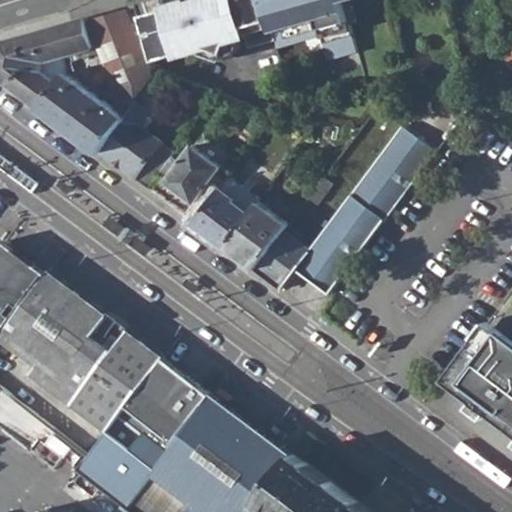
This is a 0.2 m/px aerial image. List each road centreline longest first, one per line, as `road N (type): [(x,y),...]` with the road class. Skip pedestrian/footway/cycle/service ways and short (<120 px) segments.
road 1 (secondary): [(511,482),(0,94)]
road 2 (secondary): [(0,175),(459,511)]
